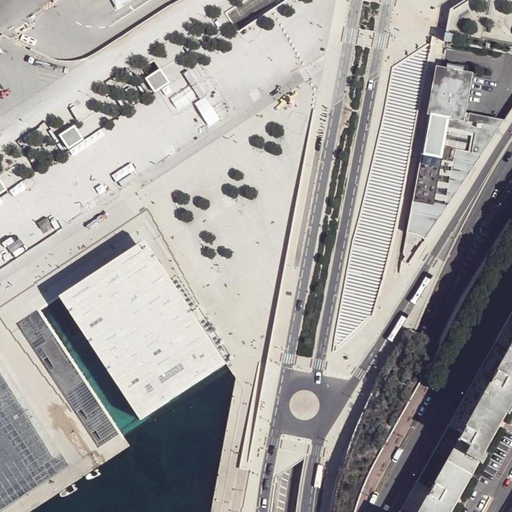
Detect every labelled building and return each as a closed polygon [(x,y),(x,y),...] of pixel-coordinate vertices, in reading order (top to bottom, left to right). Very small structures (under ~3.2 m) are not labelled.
[(111,0),(116,9),(134,0),(111,0)] [(511,0),(469,0),(452,11),(447,40),(446,45),(457,48),(511,59),(511,0)] [(161,69),(146,79),(155,92),(169,83),(161,69)] [(467,113),(474,76),(438,71),(429,115),(417,179),(415,191),(402,260),(409,265),(501,125),(504,121),(467,113)] [(75,126),(60,136),(69,149),(83,139),(75,126)] [(145,242),(60,297),(111,375),(144,425),(229,368),(201,325),(145,242)] [(175,265),(177,264),(179,262),(180,260),(181,257),(180,255),(179,253),(177,251),(174,250),(172,250),(169,251),(167,252),(166,255),(165,257),(165,260),(166,262),(168,264),(170,265),(173,265),(175,265)] [(511,311),(458,408),(401,511),(400,511),(452,511),(486,451),(511,405),(511,311)] [(0,511),(3,511),(64,473),(0,376),(0,511)]
